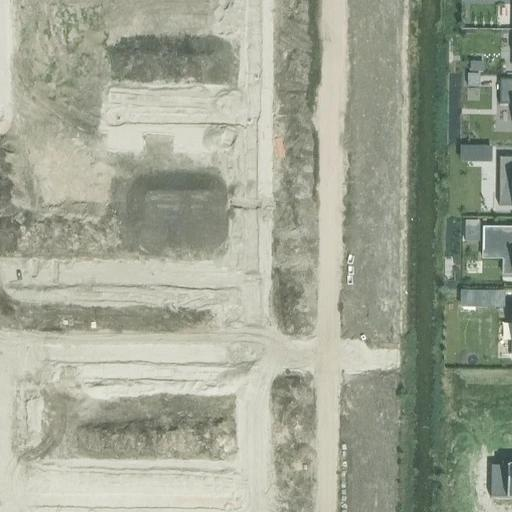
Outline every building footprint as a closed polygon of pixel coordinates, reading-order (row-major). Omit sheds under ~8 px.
[(49,1),(12,0),(12,1),(14,1),(14,22),(49,22),(49,1)] [(165,0),(166,2),(171,2),(170,25),(218,25),(218,24),(216,24),(216,1),(191,1),(191,0),(165,0)] [(310,22),(310,23),(323,24),(323,38),(347,38),(347,24),(361,24),(361,22),(359,22),(359,0),(311,0),(311,22),(310,22)] [(14,22),(14,43),(49,44),(49,22),(14,22)] [(165,47),(165,61),(190,61),(191,49),(218,49),(218,25),(170,25),(170,47),(165,47)] [(14,43),(13,65),(49,65),(49,44),(14,43)] [(309,94),(309,95),(357,96),(357,73),(362,73),(362,60),(337,60),(337,72),(312,71),(312,94),(309,94)] [(13,65),(13,87),(48,87),(49,65),(13,65)] [(511,81),(499,81),(499,106),(511,106),(511,81)] [(11,107),(11,108),(48,109),(48,87),(13,87),(13,107),(11,107)] [(309,95),(309,120),(336,120),(336,132),(362,132),(362,119),(357,119),(357,96),(309,95)] [(11,108),(11,131),(32,131),(32,143),(57,143),(57,130),(48,130),(48,109),(11,108)] [(309,164),(308,192),(352,192),(353,165),(363,166),(363,152),(339,152),(339,164),(309,164)] [(499,183),(498,207),(511,207),(511,159),(499,160),(498,183),(499,183)] [(15,220),(14,257),(37,257),(37,221),(15,220)] [(37,221),(37,257),(38,257),(38,256),(58,256),(59,221),(37,221)] [(59,221),(58,256),(80,256),(80,221),(59,221)] [(80,221),(80,256),(102,256),(102,221),(80,221)] [(102,221),(102,256),(122,257),(122,258),(123,258),(124,221),(102,221)] [(124,221),(123,258),(146,259),(146,222),(124,221)] [(308,222),(308,257),(325,257),(325,259),(330,259),(330,269),(325,269),(325,271),(370,271),(370,244),(358,244),(358,222),(308,222)] [(511,229),(482,229),(481,253),(511,253),(511,229)] [(307,295),(307,330),(361,331),(361,308),(373,309),(373,282),(329,281),(329,296),(307,295)] [(13,378),(13,390),(21,390),(21,378),(13,378)] [(276,416),(276,418),(277,418),(277,436),(305,436),(305,428),(317,428),(318,402),(316,402),(316,403),(306,403),(306,386),(303,386),(303,385),(301,385),(301,386),(292,386),(292,385),(290,384),(290,386),(288,386),(288,388),(278,388),(277,405),(276,405),(276,407),(277,407),(277,416),(276,416)] [(21,386),(20,414),(43,414),(44,386),(21,386)] [(44,386),(43,414),(65,414),(65,386),(44,386)] [(65,386),(65,414),(87,414),(87,386),(65,386)] [(87,386),(87,414),(109,414),(109,386),(87,386)] [(109,386),(109,414),(131,415),(131,387),(109,386)] [(131,387),(131,415),(152,415),(153,387),(131,387)] [(153,387),(152,415),(174,415),(174,387),(153,387)] [(174,387),(174,415),(196,415),(196,387),(174,387)] [(196,387),(196,415),(219,415),(219,387),(196,387)] [(13,390),(12,402),(20,402),(21,390),(13,390)] [(511,392),(480,392),(480,412),(511,412),(511,440),(511,439),(511,392)] [(12,402),(12,414),(20,414),(20,402),(12,402)] [(12,414),(12,426),(20,426),(20,414),(12,414)] [(20,414),(20,442),(43,442),(43,414),(20,414)] [(43,414),(43,442),(65,442),(65,414),(43,414)] [(65,414),(65,442),(87,442),(87,414),(65,414)] [(87,414),(87,442),(108,442),(109,414),(87,414)] [(109,414),(108,442),(130,443),(131,415),(109,414)] [(131,415),(130,443),(152,443),(152,415),(131,415)] [(152,415),(152,443),(174,443),(174,415),(152,415)] [(174,415),(174,443),(196,443),(196,415),(174,415)] [(196,415),(196,443),(219,443),(219,415),(196,415)] [(12,426),(12,438),(20,438),(20,426),(12,426)] [(12,438),(12,449),(20,450),(20,438),(12,438)] [(12,449),(12,462),(20,462),(20,450),(12,449)]
